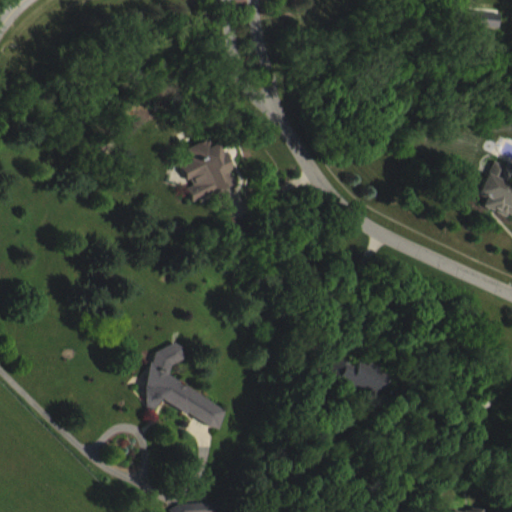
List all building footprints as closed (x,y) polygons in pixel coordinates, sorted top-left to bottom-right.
[(490,47),(490,42),(503,43),(503,26),(473,25),(472,46),(490,47)] [(196,216),(239,198),(222,156),(215,159),(212,153),(191,162),(196,175),(185,179),(194,200),(190,202),(196,216)] [(485,206),(493,210),(489,219),(511,228),(511,180),(497,174),(485,206)] [(231,424),(174,388),(188,368),(189,362),(173,352),(155,382),(145,419),(161,424),(168,413),(191,427),(195,428),(215,441),(226,443),(231,424)] [(389,386),(357,375),(356,379),(336,372),(329,394),(379,412),(389,386)]
